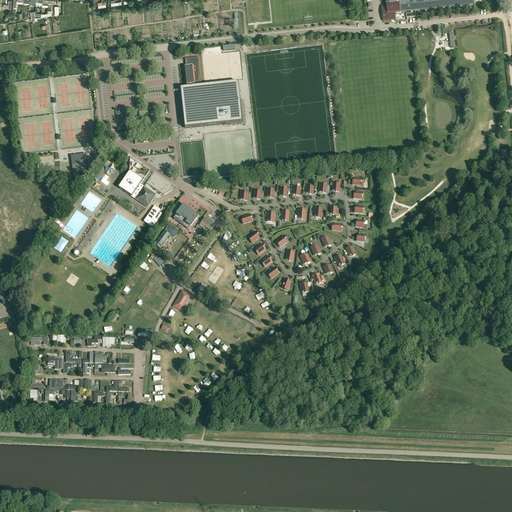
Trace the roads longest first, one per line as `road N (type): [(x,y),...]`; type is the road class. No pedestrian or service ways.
road 1 (unclassified): [(511,456),(0,434)]
road 2 (residential): [(165,47),(501,14)]
road 3 (residential): [(258,207),(344,198),(349,234),(297,275),(281,266),(259,223)]
road 4 (track): [(181,287),(197,296),(177,328),(216,361),(168,397),(166,341)]
road 5 (residential): [(141,352),(220,227),(210,205),(188,190)]
road 6 (residential): [(0,67),(165,47)]
road 7 (residential): [(188,190),(179,177),(165,47)]
road 8 (track): [(216,361),(270,318),(253,288),(239,296),(226,286)]
